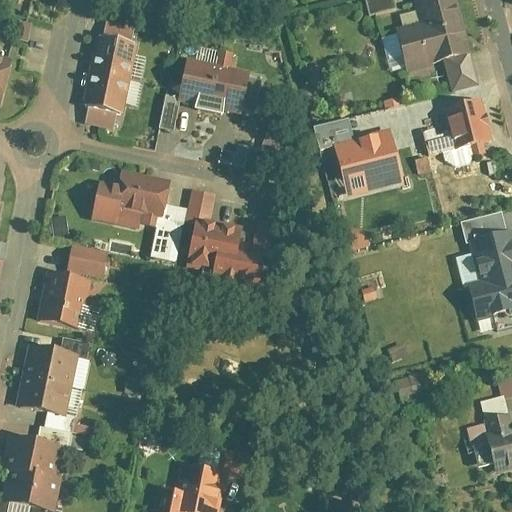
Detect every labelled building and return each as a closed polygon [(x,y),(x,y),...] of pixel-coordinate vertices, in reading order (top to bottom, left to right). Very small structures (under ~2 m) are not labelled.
[(399,0),(369,0),(374,18),(402,11),(399,0)] [(401,37),(410,73),(448,63),(476,55),(461,0),(418,0),(427,30),(401,37)] [(133,45),(99,40),(88,116),(122,121),(133,45)] [(188,66),(180,111),(168,106),(162,135),(195,141),(199,119),(225,123),(227,115),(255,121),(260,89),(249,86),(250,78),(234,75),(237,58),(217,54),(214,70),(188,66)] [(448,63),(456,92),(484,84),(476,55),(448,63)] [(0,59),(0,107),(5,109),(16,63),(0,59)] [(484,100),(449,110),(455,135),(459,148),(460,151),(476,147),(487,144),(495,141),(484,100)] [(407,177),(436,169),(433,155),(429,142),(426,131),(396,139),(407,177)] [(429,142),(433,155),(459,148),(455,135),(429,142)] [(388,136),(335,150),(348,200),(401,185),(388,136)] [(476,147),(479,158),(490,155),(487,144),(476,147)] [(235,148),(234,156),(219,154),(216,168),(258,176),(262,153),(235,148)] [(120,193),(99,189),(93,224),(115,229),(117,217),(142,222),(140,229),(159,233),(168,186),(123,178),(120,193)] [(188,196),(182,231),(193,233),(186,274),(212,279),(211,287),(260,296),(271,235),(255,232),(252,253),(234,250),(236,234),(209,229),(214,201),(188,196)] [(503,217),(467,226),(471,241),(482,286),(469,289),(478,324),(491,321),(495,337),(511,333),(511,237),(508,238),(503,217)] [(375,246),(401,240),(397,224),(371,230),(375,246)] [(68,247),(62,273),(98,282),(105,256),(68,247)] [(93,282),(50,272),(36,333),(79,343),(93,282)] [(74,358),(30,351),(21,416),(65,422),(74,358)] [(432,372),(402,380),(406,397),(437,390),(432,372)] [(511,396),(511,380),(503,382),(507,398),(511,396)] [(511,417),(511,416),(507,398),(483,404),(488,423),(511,417)] [(500,475),(511,472),(511,417),(488,423),(500,475)] [(50,511),(60,451),(16,444),(6,510),(18,511),(50,511)] [(224,511),(231,477),(185,469),(177,511),(224,511)]
